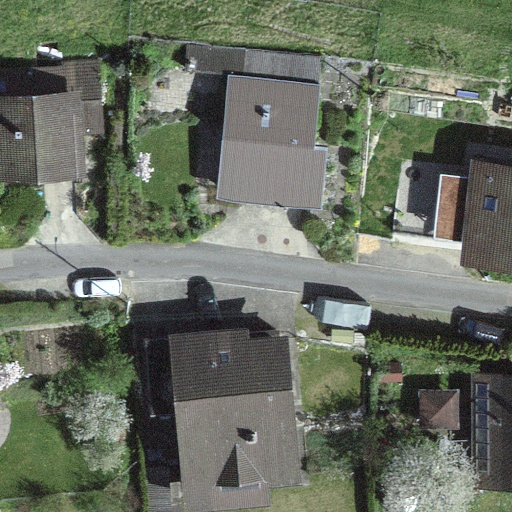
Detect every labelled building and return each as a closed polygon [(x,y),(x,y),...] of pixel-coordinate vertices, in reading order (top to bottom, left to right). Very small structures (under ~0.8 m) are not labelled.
[(320,80),(318,80),(320,55),(247,48),(245,72),(229,71),(223,133),(234,134),(229,194),(322,203),(326,155),(313,154),(320,80)] [(0,67),(0,168),(76,164),(75,129),(99,128),(97,66),(0,67)] [(511,165),(511,173),(487,170),(477,242),(511,246),(511,165)] [(238,332),(149,340),(155,407),(184,405),(191,496),(261,489),(259,469),(292,466),(281,339),(239,343),(238,332)] [(511,376),(473,377),(474,468),(511,467),(511,376)]
